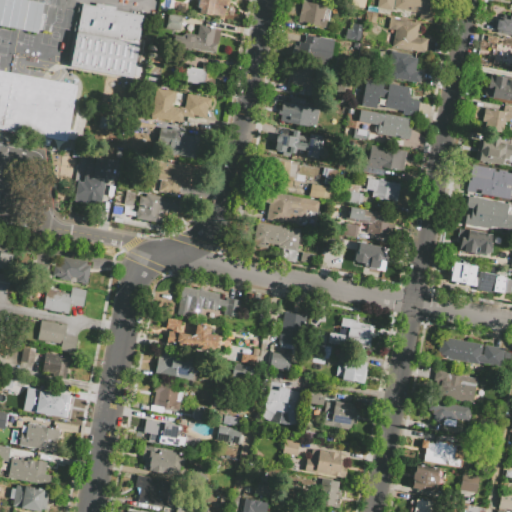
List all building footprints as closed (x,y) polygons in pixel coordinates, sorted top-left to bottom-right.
[(0,0),(0,25),(36,32),(42,2),(28,0),(0,0)] [(226,0),(223,20),(218,19),(218,16),(210,15),(210,16),(198,14),(199,8),(196,8),(197,0),(226,0)] [(300,0),(325,5),(324,9),(328,10),(324,28),(295,23),(300,0)] [(377,0),(393,0),(392,11),(376,9),(377,0)] [(430,21),(433,0),(394,0),(393,10),(419,14),(418,19),(430,21)] [(175,1),(187,2),(186,14),(173,12),(175,1)] [(80,4),(75,32),(136,43),(142,15),(114,10),(114,7),(94,3),(94,7),(80,4)] [(167,15),(181,17),(179,31),(166,29),(167,15)] [(511,34),(500,32),(503,19),(507,20),(508,15),(511,15),(511,34)] [(389,17),(419,22),(416,36),(428,38),(425,53),(392,47),(395,30),(387,29),(389,17)] [(198,25),(220,29),(215,53),(191,49),(191,51),(168,47),(170,36),(172,37),(172,34),(181,35),(184,33),(196,35),(198,25)] [(345,38),(346,29),(365,32),(363,41),(345,38)] [(69,66),(130,78),(136,43),(75,32),(69,66)] [(304,34),(333,39),(331,53),(324,51),(321,66),(295,61),(298,42),(303,43),(304,34)] [(492,47),(500,49),(501,44),(511,45),(511,68),(491,65),(492,60),(490,60),(492,47)] [(164,65),(167,53),(153,50),(151,63),(164,65)] [(389,51),(407,54),(407,56),(416,58),(414,70),(420,72),(418,84),(394,79),(396,65),(387,63),(389,51)] [(149,64),(161,66),(157,83),(146,81),(149,64)] [(186,66),(202,69),(203,64),(216,66),(212,89),(199,87),(199,85),(183,82),(186,66)] [(288,70),(292,70),(293,66),(311,69),(308,88),(289,85),(290,79),(287,78),(288,70)] [(0,128),(65,141),(75,85),(0,71),(0,128)] [(338,74),(352,76),(349,96),(334,93),(338,74)] [(511,100),(511,80),(505,79),(505,77),(494,75),(492,83),(486,82),(485,87),(484,96),(511,100)] [(365,80),(411,87),(408,99),(418,101),(416,117),(401,114),(401,111),(383,108),(384,100),(377,99),(376,108),(360,105),(365,80)] [(155,87),(150,116),(181,122),(183,115),(204,119),(206,107),(208,107),(210,98),(186,94),(183,108),(179,107),(179,108),(172,107),(173,106),(171,106),(172,103),(173,103),(175,91),(155,87)] [(282,101),(289,102),(290,96),(305,99),(305,102),(319,104),(315,128),(279,122),(280,114),(277,113),(278,107),(281,108),(282,101)] [(484,107),(502,110),(504,102),(511,103),(511,122),(505,122),(503,132),(481,129),(484,107)] [(359,109),(408,119),(407,126),(410,126),(408,139),(375,133),(376,125),(356,121),(359,109)] [(277,127),(273,150),(281,151),(281,155),(289,156),(290,153),(293,154),(294,149),(304,151),(303,156),(316,158),(319,146),(320,146),(322,139),(320,138),(320,136),(297,132),(298,130),(277,127)] [(159,128),(155,151),(203,159),(207,138),(184,134),(184,132),(159,128)] [(477,160),(501,165),(502,160),(511,161),(511,150),(504,149),(505,144),(499,143),(500,137),(491,135),(490,140),(481,138),(477,160)] [(370,145),(404,151),(400,171),(384,168),(382,175),(361,171),(364,156),(368,157),(370,145)] [(96,157),(115,161),(111,181),(104,180),(101,200),(75,195),(78,177),(92,179),(96,157)] [(290,188),(294,163),(272,160),(268,185),(290,188)] [(155,161),(152,179),(159,181),(157,192),(178,196),(180,184),(193,186),(196,168),(155,161)] [(472,164),(496,169),(494,179),(503,181),(500,197),(470,192),(471,186),(469,185),(472,164)] [(324,176),(320,175),(322,167),(337,170),(335,178),(330,177),(329,185),(322,184),(324,176)] [(366,178),(399,183),(397,194),(393,194),(392,201),(370,197),(371,190),(365,189),(366,178)] [(308,197),(310,184),(332,187),(330,200),(308,197)] [(349,191),(363,193),(361,205),(347,203),(349,191)] [(125,192),(134,193),(131,215),(111,212),(112,205),(122,207),(125,192)] [(297,225),(264,220),(267,204),(263,203),(265,192),(319,201),(317,213),(305,211),(303,220),(298,219),(297,225)] [(146,194),(180,199),(178,214),(168,212),(166,225),(135,220),(139,197),(145,198),(146,194)] [(466,195),(508,203),(506,214),(511,215),(511,231),(476,225),(475,227),(464,225),(466,208),(464,208),(466,195)] [(350,206),(393,215),(392,222),(395,223),(393,231),(390,230),(388,239),(364,234),(367,221),(347,217),(350,206)] [(294,262),(300,229),(277,226),(277,227),(256,223),(252,246),(266,249),(267,244),(278,245),(277,248),(282,249),(280,260),(294,262)] [(344,225),(358,227),(356,239),(342,237),(344,225)] [(460,229),(493,235),(489,256),(456,250),(460,229)] [(347,241),(354,242),(352,255),(345,254),(347,241)] [(358,242),(383,247),(377,275),(352,270),(353,264),(357,264),(358,261),(354,260),(356,252),(359,253),(360,249),(356,249),(358,242)] [(0,269),(0,251),(13,254),(10,271),(0,269)] [(60,256),(72,258),(72,257),(79,258),(79,260),(86,261),(85,264),(90,265),(86,284),(57,279),(58,275),(51,274),(53,265),(59,266),(60,256)] [(449,282),(476,287),(475,293),(489,295),(489,292),(504,294),(507,277),(479,272),(478,277),(474,276),(476,266),(452,262),(449,282)] [(0,291),(7,293),(10,276),(0,274),(0,291)] [(181,286),(218,293),(217,299),(224,300),(225,298),(241,301),(238,317),(223,314),(224,310),(219,309),(218,314),(210,320),(175,314),(181,286)] [(71,287),(85,290),(82,307),(69,305),(67,314),(42,309),(45,289),(69,294),(71,287)] [(283,312),(306,316),(299,350),(279,347),(280,343),(277,342),(283,312)] [(341,317),(358,321),(357,323),(369,325),(368,332),(372,332),(368,348),(357,346),(358,342),(348,340),(346,346),(327,342),(329,332),(346,335),(347,328),(339,327),(341,317)] [(165,328),(170,329),(169,332),(167,331),(165,343),(210,351),(211,347),(218,348),(220,336),(208,334),(209,326),(194,323),(192,335),(178,332),(180,321),(167,318),(165,328)] [(40,320),(66,324),(64,334),(76,336),(73,353),(58,350),(59,344),(37,340),(40,320)] [(473,342),(469,364),(435,358),(439,336),(473,342)] [(473,342),(482,344),(480,354),(482,354),(484,345),(504,348),(500,367),(477,363),(477,365),(469,364),(473,342)] [(328,359),(311,356),(313,344),(330,347),(328,359)] [(23,348),(35,350),(33,364),(20,362),(23,348)] [(241,353),(251,355),(252,348),(259,349),(258,356),(256,356),(254,365),(240,362),(241,353)] [(160,350),(191,355),(189,367),(193,368),(191,379),(154,373),(157,356),(159,356),(160,350)] [(272,352),(291,356),(288,370),(269,367),(272,352)] [(45,353),(70,357),(66,380),(41,375),(45,353)] [(365,365),(361,386),(341,382),(343,370),(341,369),(343,361),(365,365)] [(233,363),(253,366),(250,384),(241,382),(242,379),(230,377),(233,363)] [(434,368),(460,372),(460,375),(475,378),(471,402),(436,396),(439,381),(432,380),(434,368)] [(268,380),(280,382),(280,387),(302,391),(298,423),(286,425),(268,421),(258,416),(265,399),(268,380)] [(29,384),(27,398),(11,395),(13,384),(20,385),(20,382),(29,384)] [(155,383),(178,388),(175,403),(179,404),(177,413),(151,407),(154,392),(153,392),(155,383)] [(310,389),(324,391),(321,407),(307,404),(310,389)] [(30,414),(52,418),(54,417),(62,418),(64,407),(58,406),(60,395),(38,391),(36,403),(32,402),(30,414)] [(429,400),(470,408),(468,421),(455,418),(455,420),(442,418),(441,424),(432,422),(434,415),(431,414),(431,411),(427,410),(429,400)] [(334,401),(354,405),(353,411),(357,412),(354,425),(351,424),(350,431),(322,426),(326,403),(333,405),(334,401)] [(207,409),(206,422),(191,420),(193,406),(207,409)] [(216,414),(239,418),(237,427),(215,423),(216,414)] [(145,419),(182,425),(181,432),(186,433),(183,448),(141,441),(142,436),(141,436),(142,427),(143,427),(145,419)] [(59,430),(55,453),(17,446),(20,433),(25,434),(26,424),(59,430)] [(217,427),(241,432),(238,446),(214,442),(217,427)] [(283,439),(298,442),(295,457),(280,455),(283,439)] [(422,460),(459,467),(461,459),(452,457),(455,444),(434,440),(433,442),(420,440),(419,446),(424,447),(422,460)] [(143,445),(184,453),(180,476),(169,474),(169,476),(146,472),(146,469),(141,469),(143,461),(140,460),(143,445)] [(0,446),(9,448),(7,460),(0,459),(0,446)] [(311,448),(345,455),(343,465),(347,466),(344,480),(302,472),(305,458),(309,459),(311,448)] [(10,459),(9,463),(4,462),(3,472),(8,472),(7,479),(48,485),(50,475),(45,474),(47,462),(33,460),(32,465),(26,464),(27,461),(10,459)] [(409,488),(434,493),(438,468),(414,464),(409,488)] [(191,469),(207,472),(204,487),(188,484),(191,469)] [(458,490),(475,493),(479,477),(461,473),(458,490)] [(136,476),(169,482),(166,496),(164,507),(136,501),(138,488),(134,487),(136,476)] [(321,478),(338,482),(336,492),(341,493),(338,509),(315,504),(321,478)] [(184,485),(182,499),(166,496),(169,482),(184,485)] [(256,483),(273,486),(271,498),(254,495),(256,483)] [(15,484),(48,490),(44,509),(39,508),(39,511),(11,507),(13,499),(8,498),(10,488),(15,489),(15,484)] [(500,496),(511,498),(511,510),(497,508),(500,496)] [(263,511),(263,500),(241,499),(240,511),(263,511)] [(204,511),(206,508),(177,500),(174,511),(204,511)] [(413,511),(416,500),(445,505),(443,511),(413,511)]
